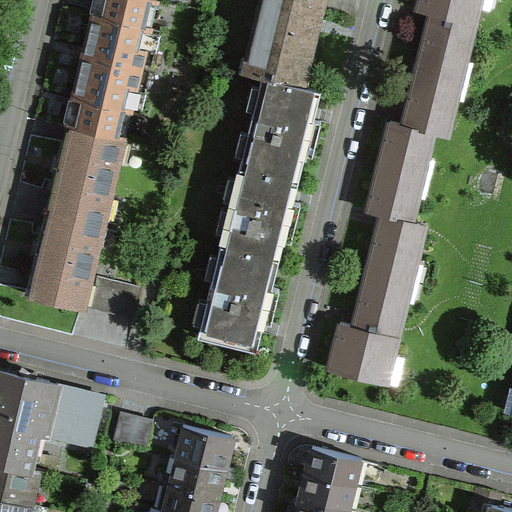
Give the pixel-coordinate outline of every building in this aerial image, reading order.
[(93,9),(93,12),(150,25),(155,0),(93,0),(91,8),(93,9)] [(262,0),(245,71),(262,75),(301,85),(307,59),(321,0),(262,0)] [(428,22),(417,67),(455,76),(460,59),(465,60),(472,32),(467,31),(469,21),(474,21),(479,0),(419,0),(417,8),(436,12),(433,23),(428,22)] [(77,78),(73,93),(130,107),(150,25),(93,12),(77,78)] [(382,153),(379,164),(417,174),(421,157),(426,158),(433,130),(431,130),(434,118),(450,122),(456,94),(451,93),(455,76),(417,67),(403,123),(390,120),(382,153)] [(262,75),(240,161),(299,176),(305,152),(312,154),(315,142),(320,120),(313,118),(320,89),(301,85),(262,75)] [(130,108),(130,107),(73,93),(72,97),(70,96),(68,103),(65,117),(67,118),(66,122),(123,136),(130,108)] [(51,187),(46,206),(103,220),(104,217),(97,215),(102,194),(109,196),(117,160),(111,158),(116,138),(122,139),(123,136),(66,122),(51,187)] [(240,161),(219,247),(278,262),(283,238),(291,240),(294,227),(300,201),(293,200),(299,176),(240,161)] [(413,190),(417,174),(379,164),(371,197),(368,209),(381,212),(368,268),(405,278),(410,261),(415,263),(422,235),(406,231),(409,219),(411,219),(418,191),(413,190)] [(102,223),(103,220),(46,206),(29,278),(26,291),(82,305),(83,301),(77,300),(82,279),(88,280),(97,244),(91,243),(96,222),(102,223)] [(272,286),(278,262),(219,247),(198,334),(256,349),(263,320),(271,321),(272,316),(279,287),(272,286)] [(401,295),(405,278),(368,268),(356,314),(361,315),(359,325),(340,321),(331,356),(328,367),(386,381),(397,335),(392,333),(395,323),(400,324),(406,296),(401,295)] [(97,274),(90,304),(135,314),(142,285),(97,274)] [(0,460),(28,467),(37,430),(30,428),(42,378),(1,368),(0,367),(0,460)] [(57,383),(58,382),(46,379),(42,378),(30,428),(37,430),(92,443),(104,394),(57,383)] [(121,411),(114,438),(146,446),(153,419),(121,411)] [(232,434),(183,422),(175,453),(227,466),(229,459),(232,447),(229,447),(232,434)] [(362,456),(313,444),(308,464),(306,469),(356,481),(362,456)] [(227,466),(175,453),(168,483),(217,495),(219,487),(220,483),(223,484),(227,466)] [(33,468),(28,467),(0,460),(0,495),(26,501),(33,468)] [(300,493),(350,505),(353,491),(357,492),(360,484),(355,483),(356,481),(306,469),(302,486),(300,493)] [(83,495),(94,497),(98,484),(86,481),(83,495)] [(217,495),(168,483),(162,507),(183,511),(213,511),(217,495)] [(501,491),(479,486),(476,498),(484,500),(484,502),(491,503),(489,511),(511,511),(511,506),(498,503),(501,491)] [(347,511),(350,505),(300,493),(296,511),(295,511),(347,511)] [(0,511),(23,511),(26,501),(0,495),(0,511)]
